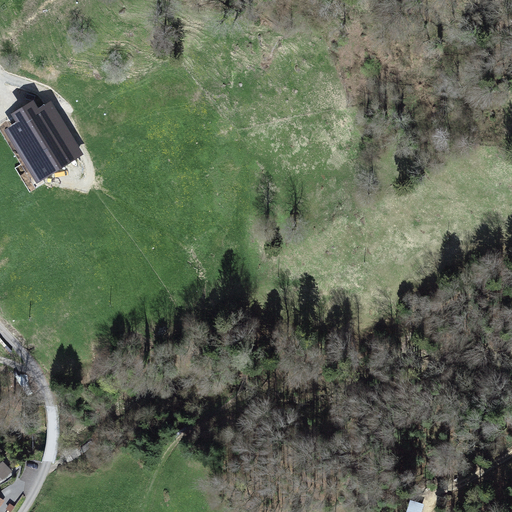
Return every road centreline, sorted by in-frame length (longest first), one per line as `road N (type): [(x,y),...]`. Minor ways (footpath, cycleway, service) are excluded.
road 1 (track): [(147,511),(172,442),(244,383),(248,366),(229,346),(222,315),(206,303)]
road 2 (unclassified): [(0,328),(40,376),(51,406),(47,461),(23,511)]
